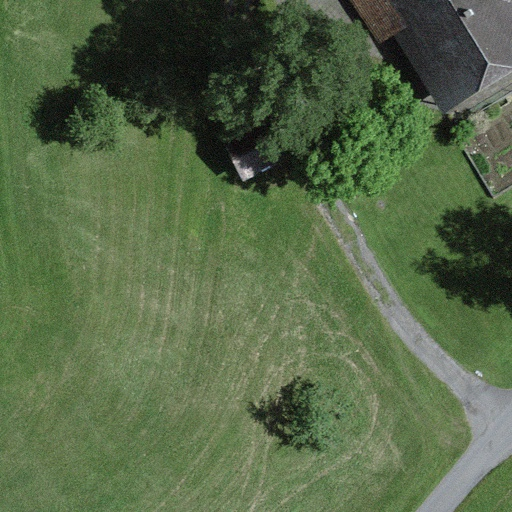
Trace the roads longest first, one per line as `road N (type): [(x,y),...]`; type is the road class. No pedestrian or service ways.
road 1 (track): [(243,0),(241,51),(256,83),(380,292),(509,425)]
road 2 (unclassified): [(433,511),(511,421)]
